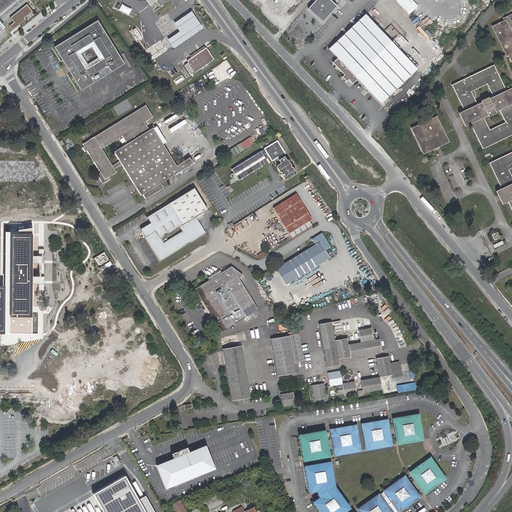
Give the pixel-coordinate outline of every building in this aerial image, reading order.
[(15,0),(0,12),(0,32),(5,28),(0,21),(0,18),(22,0),(15,0)] [(0,0),(0,12),(15,0),(0,0)] [(316,0),(309,8),(323,20),(335,7),(329,1),(327,0),(316,0)] [(33,12),(27,4),(11,18),(15,23),(10,26),(13,30),(26,20),(25,18),(33,12)] [(121,4),(118,10),(128,15),(131,9),(121,4)] [(180,31),(168,39),(173,47),(202,27),(191,11),(174,22),(180,31)] [(494,27),(507,55),(508,54),(510,53),(511,56),(510,58),(511,61),(511,14),(503,19),(505,22),(494,27)] [(373,24),(365,15),(329,49),(336,57),(332,60),(334,62),(333,62),(344,74),(342,77),(344,78),(346,81),(349,79),(353,83),(357,79),(383,106),(390,99),(389,99),(388,97),(417,69),(399,51),(382,32),(378,28),(373,24)] [(55,48),(62,60),(67,57),(78,74),(73,77),(80,89),(81,88),(82,89),(123,65),(122,63),(124,62),(117,51),(112,54),(101,37),(106,33),(99,22),(97,23),(96,21),(84,28),(87,33),(70,44),(68,39),(56,46),(57,47),(55,48)] [(84,28),(68,39),(70,44),(87,33),(84,28)] [(117,51),(106,33),(101,37),(112,54),(117,51)] [(150,43),(141,49),(152,64),(160,58),(150,43)] [(206,47),(186,60),(195,72),(214,59),(206,47)] [(508,54),(507,55),(505,55),(501,57),(511,78),(511,70),(507,59),(510,57),(508,54)] [(67,57),(62,60),(65,65),(73,77),(78,74),(67,57)] [(511,134),(511,102),(511,100),(509,100),(507,95),(508,94),(506,90),(494,65),(452,85),(464,110),(466,114),(467,114),(469,119),(468,120),(470,124),(482,149),(502,140),(505,138),(511,134)] [(419,71),(417,69),(388,97),(389,99),(419,71)] [(105,182),(110,179),(109,177),(116,172),(114,169),(122,164),(141,195),(143,194),(146,199),(163,188),(160,183),(193,163),(189,158),(176,166),(153,128),(149,130),(144,122),(153,117),(145,105),(116,123),(83,144),(84,146),(82,148),(85,151),(87,150),(101,173),(97,175),(101,181),(105,182)] [(465,127),(470,124),(468,120),(469,119),(467,114),(466,114),(464,110),(458,113),(465,127)] [(413,129),(424,152),(447,141),(436,118),(413,129)] [(502,140),(508,154),(511,152),(505,138),(502,140)] [(232,170),(239,180),(252,172),(265,164),(263,162),(264,162),(265,162),(266,162),(266,161),(266,160),(266,159),(269,157),(272,161),(274,160),(277,165),(276,167),(279,172),(281,173),(281,175),(284,180),(286,180),(295,174),(295,172),(292,167),(290,167),(291,165),(288,160),(286,160),(284,157),(281,158),(280,156),(285,153),(277,141),(264,149),(264,150),(232,170)] [(230,158),(244,150),(240,144),(226,152),(230,158)] [(511,151),(511,152),(508,154),(489,163),(501,188),(503,192),(504,192),(507,197),(506,198),(507,202),(511,211),(511,151)] [(196,217),(208,209),(195,188),(147,217),(156,231),(146,237),(160,261),(206,232),(196,217)] [(502,204),(507,202),(506,198),(507,197),(504,192),(503,192),(501,188),(496,191),(502,204)] [(295,194),(273,208),(292,238),(312,225),(309,220),(311,219),(295,194)] [(4,287),(3,334),(31,334),(32,227),(18,229),(18,232),(5,232),(4,287)] [(492,235),(494,240),(500,237),(497,232),(492,235)] [(315,245),(276,269),(276,270),(286,285),(330,258),(325,250),(331,247),(322,233),(312,239),(315,245)] [(211,311),(209,313),(221,332),(257,310),(238,279),(241,275),(231,267),(194,289),(206,308),(208,307),(211,311)] [(319,324),(323,349),(335,347),(337,359),(326,361),(327,367),(339,365),(338,359),(350,357),(348,344),(347,338),(335,340),(331,322),(319,324)] [(361,342),(355,343),(356,356),(381,351),(379,339),(373,340),(371,328),(358,330),(361,342)] [(299,334),(298,334),(291,335),(289,336),(271,339),(277,376),(296,373),(294,363),(303,361),(299,334)] [(355,343),(348,344),(350,357),(356,356),(355,343)] [(222,349),(231,397),(250,394),(241,346),(234,347),(228,348),(222,349)] [(335,347),(323,349),(326,361),(337,359),(335,347)] [(376,359),(380,377),(392,375),(390,363),(389,356),(376,359)] [(399,362),(390,363),(392,375),(392,378),(402,376),(399,362)] [(356,394),(356,391),(354,382),(342,384),(340,372),(328,374),(330,386),(336,385),(337,391),(343,390),(344,396),(356,394)] [(347,372),(343,378),(348,381),(352,376),(347,372)] [(361,381),(363,390),(363,393),(382,390),(380,377),(361,381)] [(312,386),(314,400),(327,398),(324,383),(312,386)] [(283,399),(281,400),(283,407),(295,405),(293,392),(280,394),(281,398),(283,398),(283,399)] [(396,440),(400,443),(422,440),(417,414),(392,419),(396,440)] [(365,449),(387,446),(390,442),(386,420),(361,424),(365,449)] [(334,452),(338,455),(359,451),(355,426),(330,430),(334,452)] [(303,461),(324,458),(327,454),(323,432),(298,436),(303,461)] [(205,444),(155,464),(165,488),(214,468),(205,444)] [(121,454),(114,458),(118,465),(122,463),(121,462),(124,460),(121,454)] [(424,494),(444,479),(429,458),(412,471),(411,476),(424,494)] [(332,488),(329,467),(325,464),(303,467),(307,492),(316,491),(319,498),(312,503),(317,511),(342,511),(344,511),(345,506),(332,488)] [(79,477),(53,492),(61,504),(86,490),(79,477)] [(360,508),(359,511),(391,511),(396,509),(397,511),(398,511),(418,498),(406,480),(401,479),(383,492),(385,495),(380,498),(378,495),(360,508)] [(146,511),(134,490),(123,496),(116,485),(106,491),(112,503),(95,511),(146,511)] [(217,497),(216,495),(206,499),(211,509),(223,503),(219,496),(217,497)] [(46,496),(37,501),(42,511),(52,506),(46,496)] [(180,500),(173,504),(177,511),(185,511),(186,511),(180,500)]
